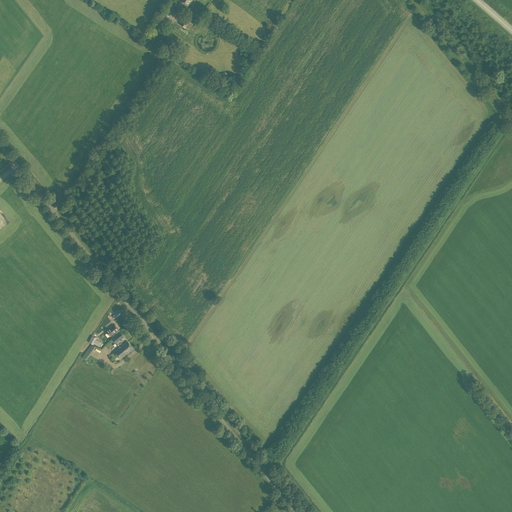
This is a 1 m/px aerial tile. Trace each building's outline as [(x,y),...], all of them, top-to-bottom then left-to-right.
[(163,25),(173,10),(168,6),(157,22),(163,25)] [(188,30),(193,24),(190,22),(184,17),(179,24),(185,28),(186,28),(188,30)] [(115,324),(114,325),(106,331),(110,336),(118,330),(117,329),(118,328),(115,324)] [(115,343),(123,337),(120,332),(112,339),(115,343)] [(95,339),(93,344),(101,348),(103,344),(95,339)] [(120,359),(133,349),(127,341),(114,352),(120,359)] [(86,360),(96,347),(91,344),(82,357),(86,360)]
